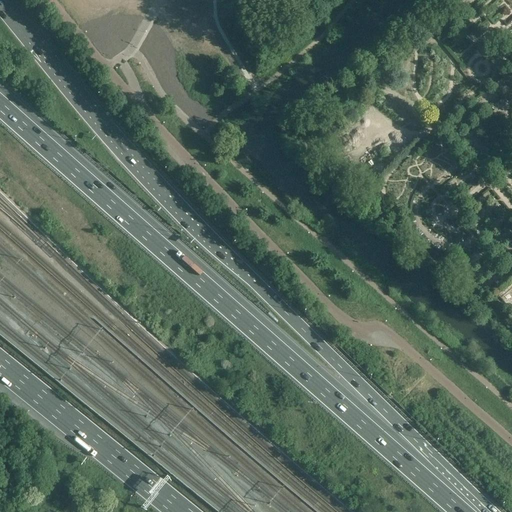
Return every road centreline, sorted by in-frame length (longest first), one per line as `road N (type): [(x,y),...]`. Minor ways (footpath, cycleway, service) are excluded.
road 1 (motorway): [(420,471),(347,373),(153,179),(3,0)]
road 2 (motorway): [(420,471),(0,102)]
road 3 (motorway): [(0,364),(181,511)]
